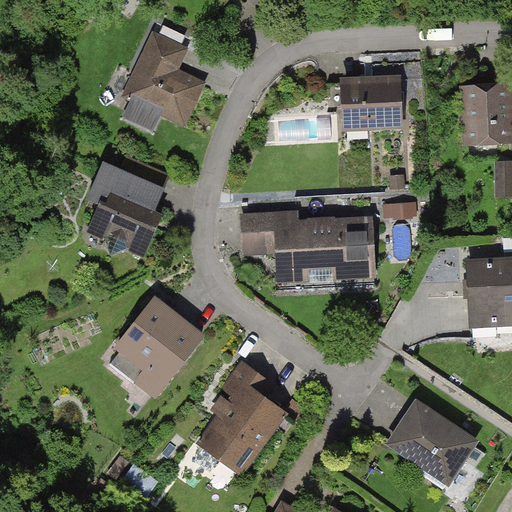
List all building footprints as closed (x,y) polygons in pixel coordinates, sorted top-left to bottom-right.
[(125,99),(186,128),(207,83),(146,54),(125,99)] [(409,79),(342,78),(342,132),(409,132),(409,79)] [(511,86),(463,89),(466,149),(511,146),(511,86)] [(169,190),(102,163),(84,208),(151,235),(169,190)] [(278,227),(280,291),(382,287),(380,223),(278,227)] [(511,330),(511,257),(468,259),(471,332),(511,330)] [(155,404),(205,336),(160,303),(110,371),(155,404)] [(243,478),(292,410),(250,379),(200,447),(243,478)] [(481,441),(416,399),(386,445),(451,487),(481,441)]
